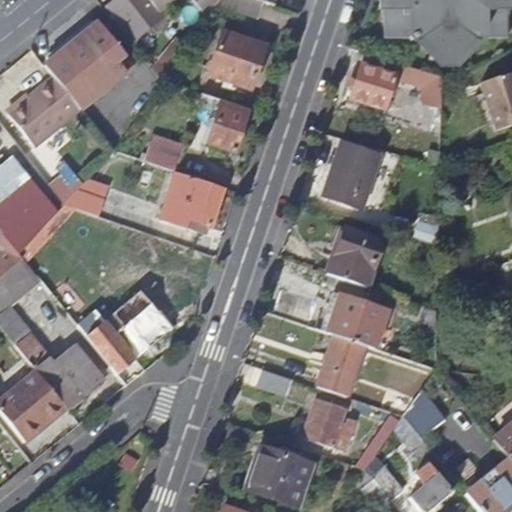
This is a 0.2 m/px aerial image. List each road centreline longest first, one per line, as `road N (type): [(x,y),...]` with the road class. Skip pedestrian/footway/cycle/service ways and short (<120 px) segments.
road 1 (tertiary): [(331,0),(188,414)]
road 2 (residential): [(188,414),(152,403),(17,511)]
